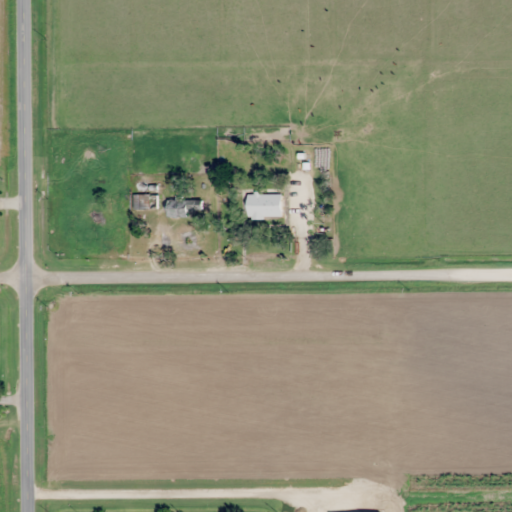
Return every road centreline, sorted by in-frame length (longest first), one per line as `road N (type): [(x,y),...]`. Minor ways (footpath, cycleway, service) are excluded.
road 1 (tertiary): [(27,511),(23,0)]
road 2 (residential): [(511,266),(0,270)]
